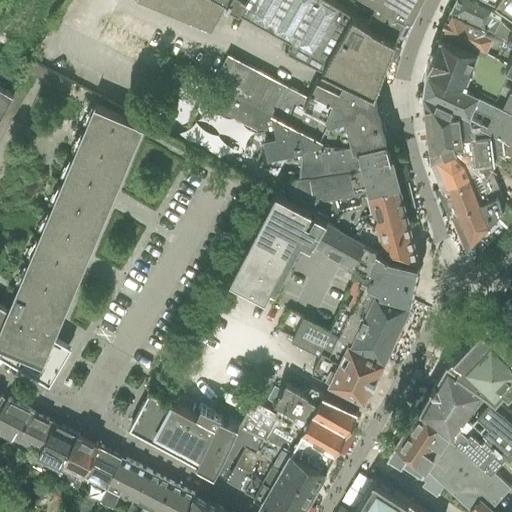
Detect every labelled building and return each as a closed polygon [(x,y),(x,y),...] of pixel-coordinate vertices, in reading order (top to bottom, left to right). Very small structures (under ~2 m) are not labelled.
[(226,0),(140,0),(211,30),(226,0)] [(226,0),(290,35),(285,45),(345,75),(375,89),(375,88),(394,37),(395,35),(371,22),(371,20),(367,17),(337,0),(226,0)] [(389,0),(350,0),(361,6),(362,3),(367,6),(369,1),(374,4),(367,16),(367,17),(371,20),(371,22),(395,35),(407,10),(389,0)] [(389,0),(407,10),(407,9),(408,9),(409,7),(408,7),(411,0),(389,0)] [(511,30),(510,29),(511,25),(511,10),(496,0),(453,0),(451,6),(487,24),(511,37),(511,30)] [(511,51),(505,47),(499,58),(511,64),(511,0),(496,0),(511,10),(511,25),(510,29),(511,30),(511,51)] [(449,10),(445,20),(483,35),(505,47),(511,51),(511,37),(487,24),(451,6),(449,10)] [(505,47),(483,35),(445,20),(440,32),(477,46),(499,58),(505,47)] [(477,46),(440,32),(428,59),(426,65),(466,80),(496,96),(511,67),(511,64),(499,58),(477,46)] [(214,82),(240,97),(272,114),(323,141),(322,145),(358,148),(358,146),(388,139),(377,98),(375,89),(345,75),(342,82),(339,87),(317,76),(307,97),(228,55),(214,82)] [(0,116),(0,137),(35,75),(69,92),(73,83),(31,62),(13,94),(0,116)] [(473,104),(491,113),(487,123),(481,120),(480,124),(509,140),(511,135),(511,109),(478,93),(446,77),(425,68),(422,92),(469,114),(473,104)] [(0,116),(13,94),(0,86),(0,116)] [(502,104),(511,108),(511,88),(510,88),(502,104)] [(474,133),(471,131),(469,114),(422,92),(422,93),(431,158),(454,148),(479,174),(484,179),(485,177),(491,168),(509,140),(480,124),(474,133)] [(293,199),(309,207),(316,199),(356,193),(356,191),(372,188),(398,182),(388,139),(358,146),(358,148),(322,145),(323,141),(272,114),(240,97),(232,113),(242,119),(259,127),(274,124),(276,136),(264,138),(268,156),(301,149),(299,176),(293,179),(290,183),(289,187),(289,192),(290,195),(293,199)] [(5,307),(0,314),(0,352),(44,378),(65,342),(51,334),(66,300),(63,299),(138,121),(120,113),(94,103),(15,291),(17,292),(10,309),(5,307)] [(431,160),(443,187),(479,174),(454,148),(431,158),(431,160)] [(479,174),(443,187),(453,213),(495,197),(494,196),(501,193),(490,169),(485,177),(484,179),(479,174)] [(382,227),(408,220),(398,182),(372,188),(382,227)] [(379,288),(379,290),(411,299),(412,297),(418,260),(389,256),(386,255),(365,240),(331,221),(311,209),(276,191),(230,278),(265,297),(284,261),(292,246),(300,231),(370,273),(368,280),(379,287),(379,288)] [(501,193),(494,196),(495,197),(502,211),(507,209),(501,193)] [(495,197),(453,213),(467,245),(502,211),(495,197)] [(382,227),(389,256),(418,260),(408,220),(382,227)] [(349,313),(339,334),(349,340),(384,358),(410,300),(411,300),(411,299),(379,290),(375,289),(366,309),(356,304),(351,314),(349,313)] [(303,317),(291,340),(320,354),(312,370),(347,388),(365,397),(384,358),(349,340),(339,334),(328,329),(303,317)] [(486,318),(447,359),(474,377),(474,379),(500,401),(500,400),(500,399),(506,394),(511,386),(511,331),(511,332),(506,328),(507,327),(496,318),(495,319),(493,317),(492,318),(487,319),(486,318)] [(447,359),(431,388),(466,413),(507,450),(511,444),(511,409),(500,400),(500,401),(474,379),(474,377),(447,359),(447,360),(447,359)] [(171,375),(176,365),(166,360),(160,370),(171,375)] [(153,383),(166,390),(171,379),(158,372),(153,383)] [(281,390),(281,391),(302,403),(347,428),(348,428),(350,424),(349,424),(358,408),(338,398),(312,387),(307,394),(301,391),(286,382),(281,390)] [(274,386),(268,397),(271,399),(273,400),(275,401),(281,391),(281,390),(279,389),(278,389),(274,386)] [(143,402),(130,425),(130,426),(197,463),(215,423),(198,414),(187,408),(177,403),(167,397),(150,388),(149,389),(157,393),(150,406),(143,402)] [(426,398),(419,409),(449,432),(480,459),(509,489),(511,486),(491,468),(502,456),(507,451),(507,450),(466,413),(431,388),(426,398)] [(294,422),(268,407),(263,404),(253,399),(238,424),(253,431),(253,430),(265,437),(327,464),(327,463),(346,430),(347,428),(302,403),(281,391),(275,401),(274,402),(298,416),(294,422)] [(0,409),(0,431),(16,439),(31,410),(7,398),(0,409)] [(201,406),(202,406),(198,414),(215,423),(197,463),(214,472),(223,455),(231,438),(238,424),(220,415),(220,413),(215,411),(201,405),(201,406)] [(419,409),(407,426),(432,445),(464,474),(496,503),(509,489),(480,459),(449,432),(419,409)] [(32,463),(54,421),(31,410),(16,439),(38,450),(32,463)] [(48,455),(61,461),(76,433),(54,421),(32,463),(41,468),(48,455)] [(253,431),(238,424),(231,438),(241,444),(241,443),(273,460),(316,483),(315,483),(321,474),(326,465),(327,464),(265,437),(253,430),(253,431)] [(432,445),(407,426),(395,444),(420,463),(424,467),(426,469),(469,509),(472,511),(496,511),(492,508),(496,503),(464,474),(432,445)] [(61,461),(55,474),(57,475),(76,486),(77,484),(82,477),(98,444),(76,433),(61,461)] [(231,438),(223,455),(249,470),(249,469),(305,500),(314,485),(315,485),(316,483),(273,460),(241,443),(241,444),(231,438)] [(89,475),(107,484),(121,455),(98,444),(82,477),(77,484),(83,487),(89,475)] [(395,444),(387,457),(421,478),(426,469),(424,467),(420,463),(395,444)] [(511,455),(507,451),(502,456),(509,463),(511,459),(511,455)] [(107,484),(100,500),(113,506),(120,491),(134,498),(149,469),(121,455),(107,484)] [(223,455),(214,472),(270,503),(270,504),(272,506),(272,505),(277,507),(276,508),(278,509),(278,508),(285,511),(298,511),(305,500),(249,469),(249,470),(223,455)] [(134,498),(157,509),(171,481),(149,469),(134,498)] [(427,511),(400,493),(374,476),(353,509),(357,511),(427,511)] [(0,482),(0,498),(11,484),(3,478),(0,482)] [(171,481),(157,509),(162,511),(184,511),(194,493),(171,481)] [(85,493),(74,510),(77,511),(87,511),(94,501),(95,499),(95,498),(85,493)] [(215,511),(218,507),(216,505),(196,493),(194,493),(184,511),(215,511)]
